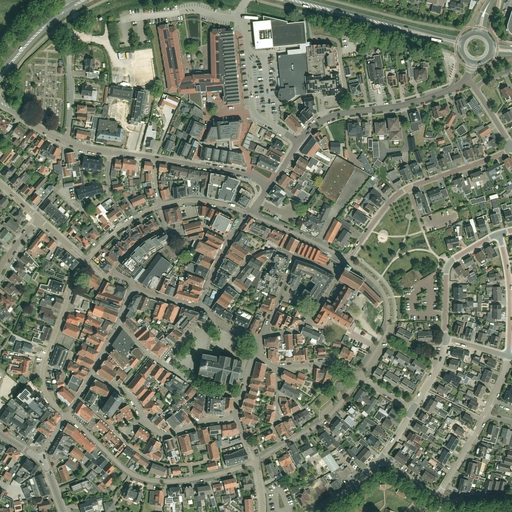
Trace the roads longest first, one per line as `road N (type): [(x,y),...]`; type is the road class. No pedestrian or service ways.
road 1 (residential): [(347,260),(395,196),(511,147)]
road 2 (primary): [(277,0),(461,47)]
road 3 (primary): [(463,40),(300,0)]
road 4 (residential): [(85,261),(42,370),(51,401)]
road 5 (residential): [(264,336),(298,329),(336,278),(294,256)]
road 6 (residential): [(71,419),(131,474),(192,479)]
road 7 (residential): [(358,377),(385,333),(388,311),(378,285),(347,260)]
road 8 (residential): [(64,142),(70,7)]
road 9 (residential): [(77,399),(65,386),(65,366),(104,277)]
road 10 (residential): [(445,339),(447,265),(498,234)]
road 11 (tertiary): [(342,113),(400,106),(465,81)]
road 12 (residential): [(508,356),(508,276),(498,234)]
